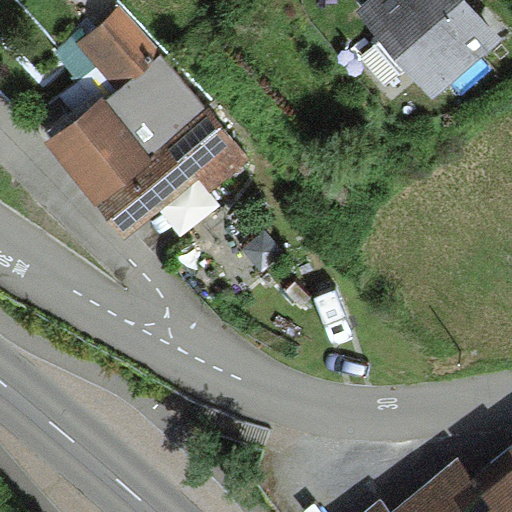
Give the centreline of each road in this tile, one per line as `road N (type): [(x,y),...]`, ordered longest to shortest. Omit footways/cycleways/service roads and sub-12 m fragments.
road 1 (residential): [(160,347),(336,412),(511,389)]
road 2 (residential): [(0,132),(170,300),(160,347)]
road 3 (secondary): [(0,381),(152,511)]
road 4 (residential): [(0,240),(160,347)]
